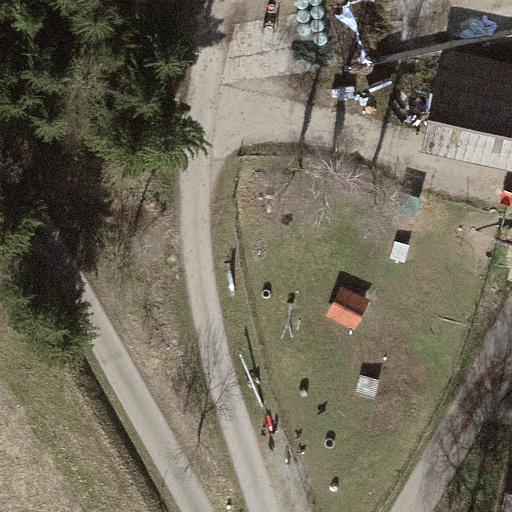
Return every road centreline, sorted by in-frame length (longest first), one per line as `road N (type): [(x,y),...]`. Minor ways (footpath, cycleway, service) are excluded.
road 1 (track): [(266,511),(225,385),(201,264),(197,162),(224,0)]
road 2 (track): [(199,511),(0,159)]
road 3 (track): [(511,352),(411,511)]
